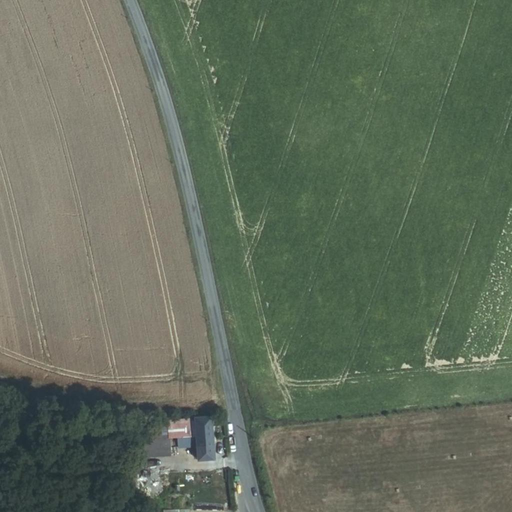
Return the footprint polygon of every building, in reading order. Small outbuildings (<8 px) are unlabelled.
[(198,461),(213,460),(210,418),(155,422),(156,428),(156,438),(157,439),(196,436),(198,461)] [(147,439),(156,438),(156,428),(146,428),(147,439)] [(131,458),(140,457),(138,436),(130,437),(131,456),(131,458)] [(124,457),(131,456),(130,437),(123,438),(124,457)] [(167,479),(168,479),(166,467),(159,468),(161,480),(167,479)] [(162,490),(169,489),(167,479),(161,480),(162,490)] [(166,509),(172,508),(169,489),(162,490),(166,509)]
